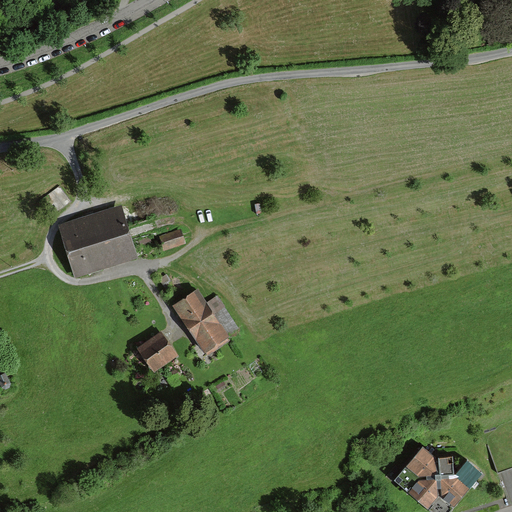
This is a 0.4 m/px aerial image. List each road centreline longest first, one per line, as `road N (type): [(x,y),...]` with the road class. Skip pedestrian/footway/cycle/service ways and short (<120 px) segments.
road 1 (unclassified): [(0,147),(60,137),(224,83),(511,51)]
road 2 (unclassified): [(0,63),(147,0)]
